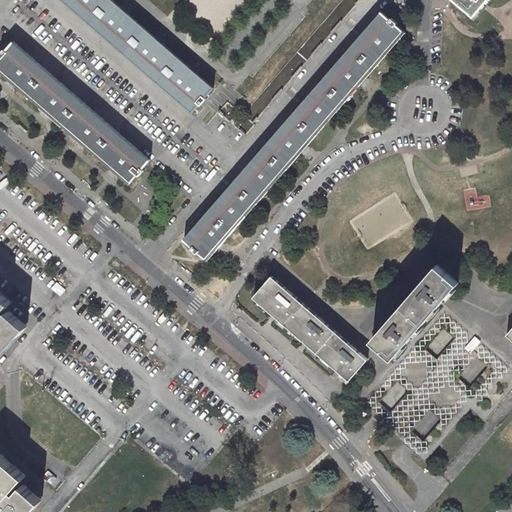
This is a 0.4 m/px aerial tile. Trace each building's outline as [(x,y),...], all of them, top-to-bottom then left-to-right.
[(66,0),(195,111),(215,87),(197,72),(166,45),(135,18),(113,0),(66,0)] [(511,0),(458,0),(476,15),(489,0),(511,0)] [(394,18),(385,11),(187,241),(200,252),(204,249),(214,257),(223,246),(252,212),(284,175),(311,144),(340,110),(372,73),(401,40),(409,31),(399,23),(401,21),(395,16),(394,18)] [(151,160),(16,42),(9,48),(7,46),(1,53),(4,55),(0,59),(0,68),(7,75),(39,103),(81,139),(119,172),(132,183),(141,173),(143,175),(149,169),(146,167),(151,160)] [(462,283),(442,266),(377,342),(397,359),(408,347),(452,295),(462,283)] [(371,360),(274,276),(256,297),(269,308),(304,339),(339,371),(352,383),(371,360)] [(12,301),(0,290),(0,357),(28,326),(13,313),(10,310),(4,317),(2,314),(12,301)] [(511,395),(511,363),(448,308),(362,407),(376,418),(409,448),(428,464),(475,411),(489,423),(511,395)] [(26,477),(1,455),(0,455),(0,511),(33,511),(42,501),(32,492),(24,486),(19,492),(16,489),(26,477)]
